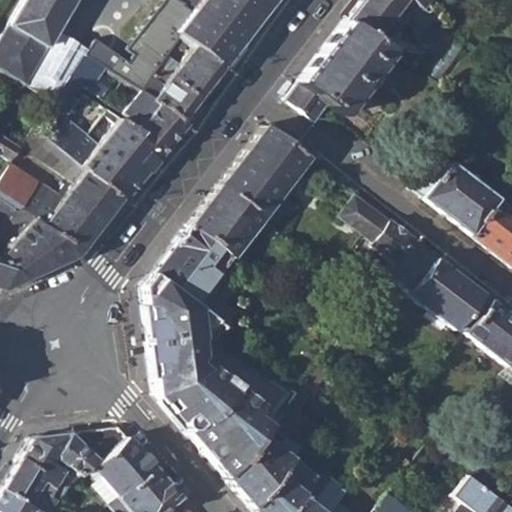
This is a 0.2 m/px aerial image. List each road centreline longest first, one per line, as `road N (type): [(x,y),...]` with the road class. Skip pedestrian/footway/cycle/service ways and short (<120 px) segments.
road 1 (residential): [(245,87),(511,294)]
road 2 (secondary): [(56,342),(104,267),(245,87)]
road 3 (tertiary): [(56,342),(126,402),(220,511)]
